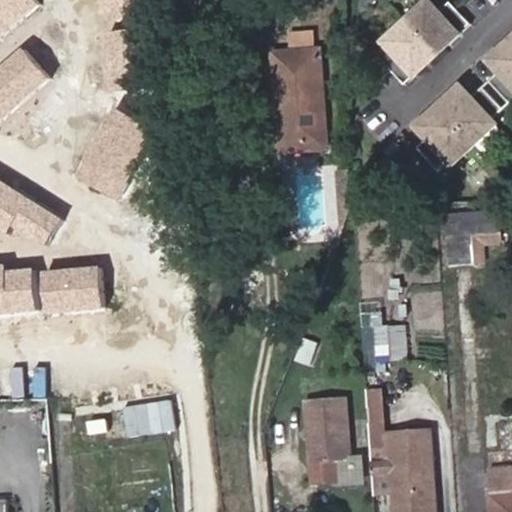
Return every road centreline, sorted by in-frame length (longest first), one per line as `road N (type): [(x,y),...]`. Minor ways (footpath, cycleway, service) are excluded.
road 1 (unknown): [(0,143),(74,201),(181,308),(197,511)]
road 2 (unclassified): [(511,9),(372,134)]
